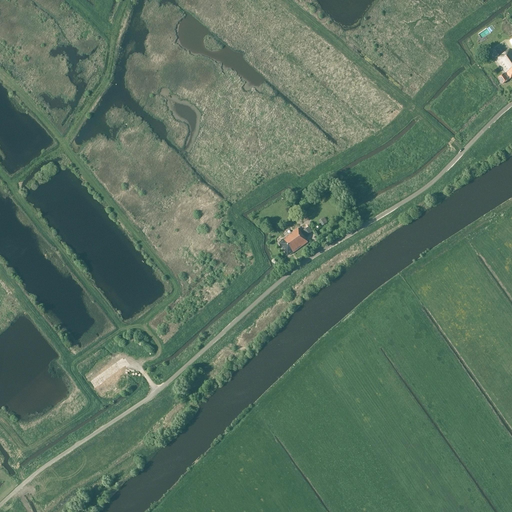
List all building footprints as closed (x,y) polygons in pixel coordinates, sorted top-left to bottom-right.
[(477,33),(480,39),(490,33),(487,28),(477,33)] [(506,53),(506,52),(496,59),(504,71),(505,73),(504,74),(503,74),(498,78),(502,84),(508,80),(509,79),(510,79),(511,77),(511,51),(511,49),(506,53)] [(304,237),(301,232),(298,229),(280,241),(281,242),(278,244),(287,256),(290,254),(291,255),(307,243),(305,239),(304,237)] [(115,359),(103,367),(107,372),(109,371),(111,375),(107,377),(110,380),(114,377),(112,375),(123,368),(121,365),(120,366),(115,359)] [(87,379),(96,393),(101,390),(99,387),(98,388),(96,385),(98,384),(96,380),(97,380),(94,375),(87,379)]
